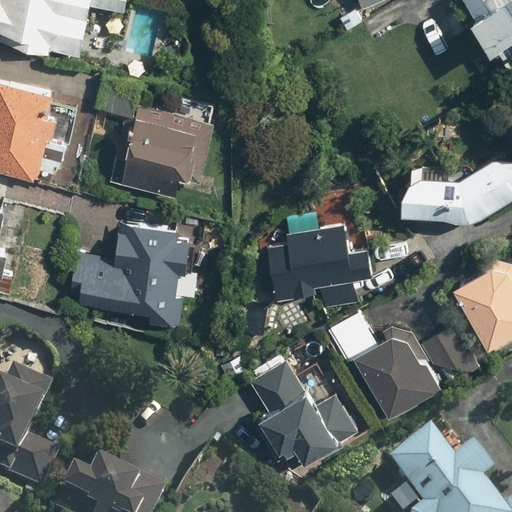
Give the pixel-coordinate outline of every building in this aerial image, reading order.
[(0,0),(0,2),(7,3),(3,31),(8,32),(7,39),(57,46),(57,43),(88,47),(95,0),(125,0),(135,1),(134,0),(0,0)] [(511,0),(474,0),(500,44),(511,36),(511,0)] [(0,165),(56,175),(59,158),(69,160),(79,102),(58,99),(60,87),(0,76),(0,165)] [(219,114),(213,114),(215,100),(187,96),(185,109),(140,103),(143,83),(110,78),(107,104),(128,107),(119,171),(127,172),(126,182),(183,191),(186,169),(210,173),(219,114)] [(416,156),(409,207),(459,214),(481,214),(511,195),(511,150),(508,151),(468,171),(454,171),(455,157),(416,156)] [(0,266),(0,267),(10,204),(0,202),(0,266)] [(179,292),(182,271),(190,272),(195,238),(187,237),(188,226),(125,217),(120,253),(84,248),(78,295),(160,307),(159,318),(184,321),(187,294),(179,292)] [(282,289),(296,287),(297,294),(320,290),(319,283),(377,272),(372,242),(355,245),(350,218),(312,224),(314,237),(274,244),(282,289)] [(511,256),(510,253),(461,282),(496,341),(511,331),(511,256)] [(389,308),(398,320),(387,327),(390,332),(359,350),(394,411),(448,379),(438,363),(476,367),(476,364),(476,361),(476,359),(475,356),(475,354),(474,351),(474,349),(473,346),(472,344),(472,341),(471,339),(470,336),(468,334),(467,332),(466,329),(465,327),(463,325),(462,323),(460,321),(458,319),(457,317),(455,315),(453,313),(451,312),(449,310),(447,308),(445,307),(443,305),(441,304),(439,303),(435,306),(417,288),(389,308)] [(0,397),(0,470),(12,476),(45,493),(66,452),(32,435),(56,388),(15,367),(0,397)] [(292,447),(294,450),(303,445),(311,457),(347,435),(314,383),(267,412),(259,417),(282,453),(292,447)] [(511,511),(511,498),(505,504),(487,483),(496,475),(476,450),(461,462),(435,431),(392,467),(425,508),(420,511),(511,511)] [(63,511),(157,511),(168,488),(88,452),(80,468),(76,466),(56,509),(63,511)]
